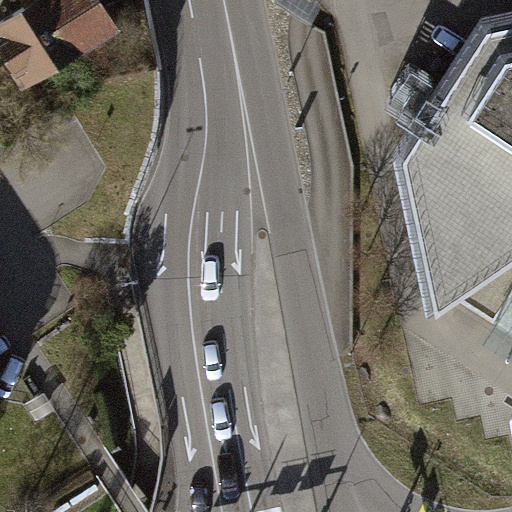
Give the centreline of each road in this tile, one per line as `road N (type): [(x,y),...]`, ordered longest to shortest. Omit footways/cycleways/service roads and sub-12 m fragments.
road 1 (tertiary): [(334,445),(289,242),(236,142)]
road 2 (tertiary): [(236,142),(219,250),(229,379)]
road 3 (tertiary): [(236,142),(211,0)]
road 4 (tertiary): [(229,379),(198,511)]
road 5 (tertiary): [(229,379),(253,511)]
